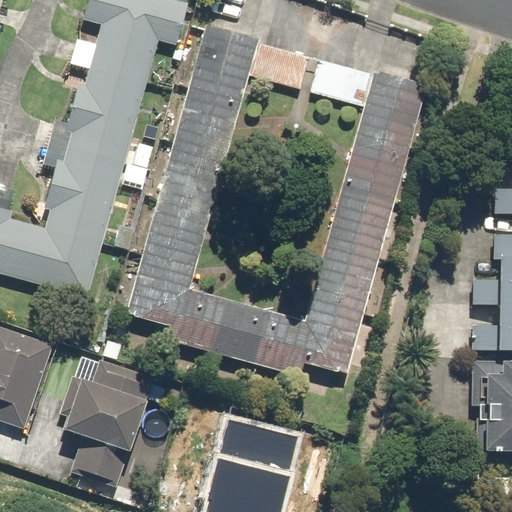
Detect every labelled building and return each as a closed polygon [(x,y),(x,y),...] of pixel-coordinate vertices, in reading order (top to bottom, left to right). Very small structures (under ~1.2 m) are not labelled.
[(80,87),(76,86),(63,135),(67,136),(60,165),(55,164),(42,213),(47,214),(42,233),(5,223),(7,215),(0,213),(0,275),(87,299),(155,44),(174,49),(185,8),(156,0),(87,0),(81,24),(96,28),(91,48),(75,44),(69,68),(85,72),(80,87)] [(360,111),(300,325),(182,292),(242,78),(296,93),(306,58),(202,29),(121,318),(166,330),(162,344),(295,382),(299,369),(342,381),(423,91),(319,62),(309,97),(360,111)] [(511,184),(511,191),(492,190),(491,216),(509,217),(509,237),(491,236),(489,282),(470,282),(469,306),(488,306),(487,328),(468,327),(467,351),(487,352),(486,355),(511,355),(511,184)] [(135,230),(117,224),(110,249),(127,254),(135,230)] [(0,425),(23,433),(50,350),(0,333),(0,425)] [(511,364),(468,363),(466,407),(472,407),(471,425),(475,425),(474,454),(511,455),(511,364)] [(114,495),(146,378),(95,364),(88,389),(70,384),(55,437),(74,442),(63,481),(114,495)] [(233,417),(208,511),(282,511),(302,435),(233,417)]
